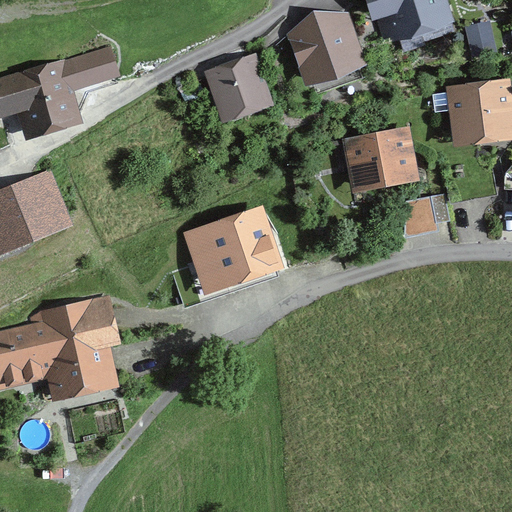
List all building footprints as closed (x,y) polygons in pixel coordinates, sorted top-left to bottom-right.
[(382,40),(392,36),(393,40),(454,20),(447,0),(364,0),(371,21),(375,20),(382,40)] [(314,11),(286,34),(305,87),(369,65),(350,12),(314,11)] [(490,21),(465,26),(471,53),(495,48),(490,21)] [(64,60),(73,91),(120,76),(110,45),(64,60)] [(255,54),(204,69),(219,119),(271,104),(255,54)] [(64,60),(0,78),(0,119),(16,114),(24,141),(83,124),(73,91),(64,60)] [(511,96),(510,78),(447,87),(455,146),(511,138),(511,96)] [(346,149),(353,191),(419,180),(410,124),(352,134),(354,148),(346,149)] [(50,172),(0,192),(0,258),(73,229),(50,172)] [(184,305),(277,273),(264,237),(172,269),(184,305)] [(46,325),(0,336),(0,393),(45,383),(51,406),(120,389),(110,350),(120,348),(108,298),(43,314),(46,325)]
